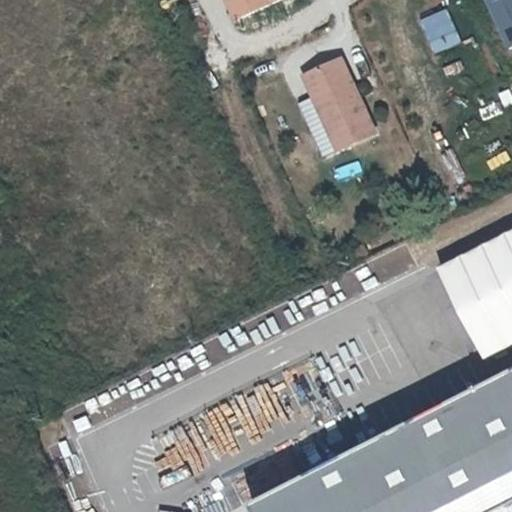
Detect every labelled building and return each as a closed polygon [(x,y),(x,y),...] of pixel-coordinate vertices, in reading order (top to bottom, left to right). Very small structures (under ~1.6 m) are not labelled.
[(272,0),(225,0),(234,17),(272,0)] [(511,0),(485,0),(509,52),(511,50),(511,0)] [(424,21),(437,55),(464,44),(451,10),(424,21)] [(302,77),(312,98),(294,106),(318,157),(373,134),(339,60),(302,77)] [(511,233),(436,272),(483,362),(511,347),(511,233)] [(234,398),(250,430),(277,417),(261,385),(234,398)] [(511,511),(511,385),(265,509),(267,511),(511,511)]
